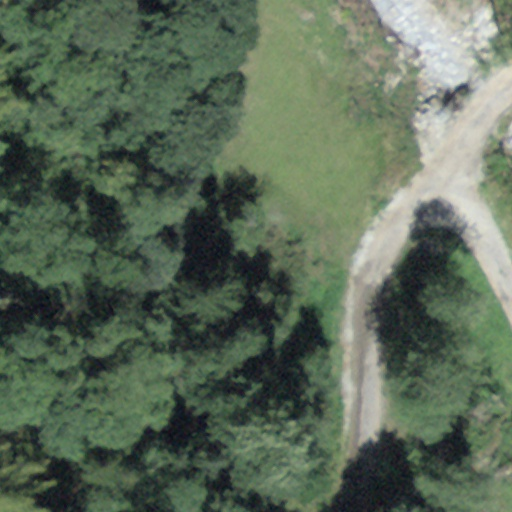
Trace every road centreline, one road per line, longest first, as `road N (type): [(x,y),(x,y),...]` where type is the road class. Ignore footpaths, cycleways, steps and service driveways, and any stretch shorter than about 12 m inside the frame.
road 1 (track): [(511,84),(483,106),(401,219),(319,511)]
road 2 (track): [(511,300),(439,167)]
